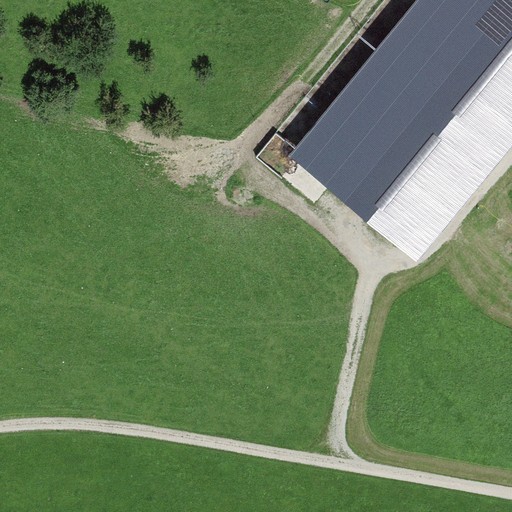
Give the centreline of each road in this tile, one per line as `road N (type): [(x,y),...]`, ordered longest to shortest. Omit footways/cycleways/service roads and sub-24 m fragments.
road 1 (track): [(0,427),(138,430),(511,493)]
road 2 (track): [(369,258),(330,459)]
